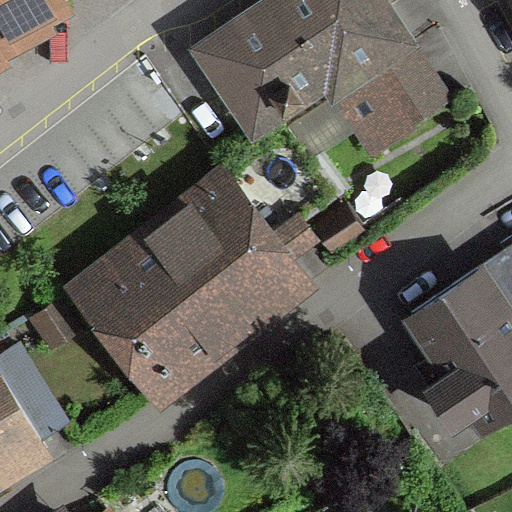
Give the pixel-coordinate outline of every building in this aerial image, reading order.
[(0,0),(0,31),(58,0),(0,0)] [(322,78),(334,95),(407,45),(376,0),(265,0),(196,47),(250,126),(322,78)] [(368,147),(442,97),(407,45),(334,95),(368,147)] [(281,197),(287,203),(320,178),(283,128),(249,149),(206,180),(208,183),(84,280),(141,353),(127,363),(148,390),(162,380),(164,383),(288,285),(242,226),(281,197)] [(333,248),(356,233),(338,207),(315,222),(333,248)] [(511,300),(511,242),(408,313),(446,369),(425,383),(449,417),(469,404),(481,421),(511,400),(511,323),(501,308),(511,300)] [(48,341),(68,327),(53,304),(33,317),(48,341)] [(0,461),(37,440),(0,378),(0,461)]
